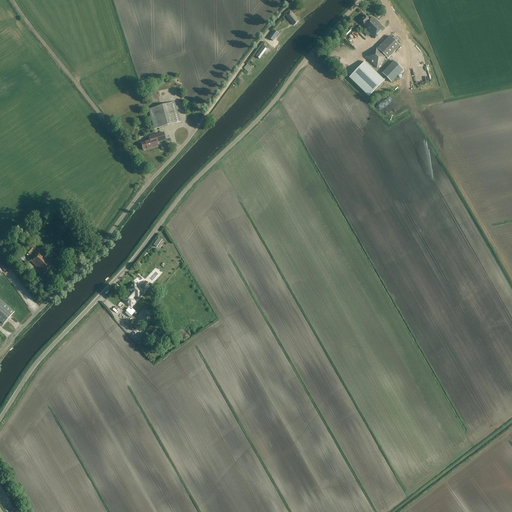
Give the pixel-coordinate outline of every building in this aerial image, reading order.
[(290,11),(285,15),(293,25),(298,22),(292,15),(292,14),(290,11)] [(370,20),(365,15),(358,22),(363,27),(374,39),(378,35),(377,34),(380,32),(381,33),(384,30),(373,18),(370,20)] [(274,30),(268,38),(273,42),(278,34),(274,30)] [(377,50),(377,49),(375,51),(374,50),(366,58),(376,68),(384,60),(383,59),(386,57),(387,59),(400,46),(391,36),(377,50)] [(403,70),(394,61),(382,73),(391,82),(403,70)] [(349,78),(368,97),(384,81),(364,62),(349,78)] [(254,78),(258,74),(247,65),(244,69),(254,78)] [(154,129),(176,123),(170,103),(148,110),(154,129)] [(140,142),(143,150),(147,149),(147,150),(158,146),(157,143),(166,140),(164,132),(148,137),(149,140),(140,142)] [(153,245),(156,247),(162,240),(158,237),(153,245)] [(33,245),(27,252),(29,254),(36,247),(33,245)] [(33,258),(31,261),(40,270),(41,270),(45,274),(53,265),(49,261),(50,261),(40,251),(33,258)] [(0,275),(3,273),(15,290),(20,286),(3,263),(0,265),(0,275)] [(141,287),(143,288),(141,290),(134,283),(128,290),(131,293),(128,296),(128,295),(123,300),(131,307),(135,302),(131,299),(134,296),(138,299),(144,292),(142,291),(144,289),(145,290),(148,286),(144,283),(141,287)] [(0,299),(0,310),(9,318),(14,312),(0,299)] [(0,320),(4,324),(9,318),(0,310),(0,320)] [(119,320),(130,331),(136,324),(124,314),(119,320)] [(166,337),(161,332),(159,334),(156,330),(150,336),(159,344),(166,337)]
